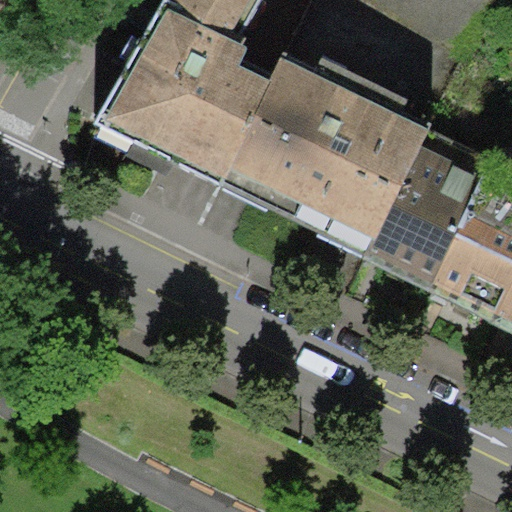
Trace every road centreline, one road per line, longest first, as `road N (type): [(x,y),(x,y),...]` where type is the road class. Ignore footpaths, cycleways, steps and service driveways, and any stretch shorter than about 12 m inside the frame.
road 1 (secondary): [(0,217),(511,468)]
road 2 (residential): [(84,0),(0,147)]
